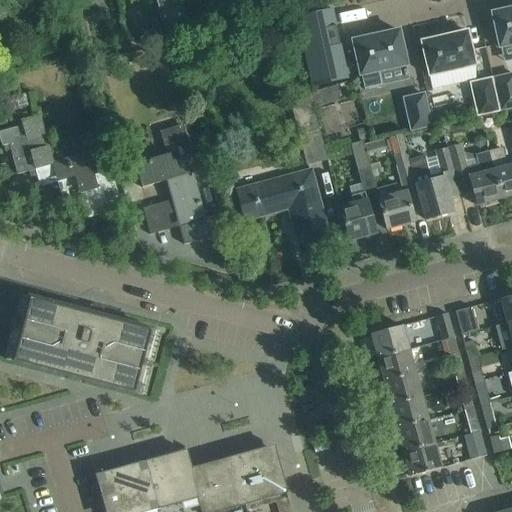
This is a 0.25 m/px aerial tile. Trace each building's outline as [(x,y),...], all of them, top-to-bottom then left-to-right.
[(222,4),(226,27),(243,24),(238,1),(222,4)] [(156,12),(160,28),(164,40),(165,44),(186,39),(181,6),(156,12)] [(331,8),(296,18),(314,88),(349,78),(331,8)] [(511,44),(511,9),(493,14),(500,47),(511,44)] [(204,14),(186,17),(190,37),(208,33),(204,14)] [(140,30),(142,43),(164,40),(160,28),(140,30)] [(475,65),(467,31),(449,35),(449,34),(438,37),(439,38),(421,42),(429,76),(475,65)] [(398,32),(354,41),(364,89),(381,85),(378,70),(405,64),(398,32)] [(511,72),(493,77),(501,111),(511,108),(511,72)] [(498,110),(491,79),(471,83),(478,115),(498,110)] [(289,97),(301,139),(308,164),(327,159),(320,134),(308,92),(289,97)] [(423,95),(405,99),(411,128),(429,124),(423,95)] [(45,134),(39,116),(21,121),(22,125),(0,131),(0,138),(2,146),(3,146),(5,151),(11,150),(18,174),(29,171),(30,177),(37,176),(40,187),(51,184),(53,190),(59,188),(62,199),(73,196),(75,202),(81,200),(86,219),(108,212),(106,205),(120,201),(111,172),(108,159),(95,163),(98,176),(95,177),(88,154),(53,164),(48,146),(44,147),(40,135),(45,134)] [(143,209),(144,213),(149,232),(167,227),(164,214),(175,211),(184,245),(211,237),(206,218),(189,159),(193,158),(183,124),(160,131),(168,157),(136,166),(138,172),(137,172),(141,187),(166,180),(171,200),(147,207),(147,208),(143,209)] [(404,186),(415,183),(409,161),(403,135),(391,138),(404,186)] [(375,142),(365,145),(368,155),(387,150),(384,140),(375,142)] [(340,207),(349,240),(376,233),(365,193),(376,190),(376,188),(371,170),(368,155),(365,145),(364,145),(362,141),(350,145),(364,192),(351,195),(353,204),(340,207)] [(461,147),(447,150),(456,183),(459,194),(472,190),(477,206),(502,199),(489,151),(474,154),(475,158),(465,161),(461,147)] [(502,147),(489,151),(502,199),(511,196),(511,165),(507,167),(502,147)] [(415,183),(420,200),(425,220),(453,212),(446,186),(456,183),(447,150),(436,153),(442,174),(430,177),(425,157),(409,161),(415,183)] [(237,192),(240,200),(245,220),(289,208),(299,245),(328,238),(310,171),(237,192)] [(396,183),(376,188),(376,190),(387,230),(414,223),(409,203),(406,191),(398,193),(396,183)] [(507,323),(511,321),(511,295),(500,299),(507,323)] [(151,330),(29,298),(13,361),(135,393),(151,330)] [(455,311),(460,331),(461,335),(478,331),(472,307),(455,311)] [(442,340),(454,337),(447,313),(436,316),(441,336),(442,340)] [(511,346),(511,321),(507,323),(495,326),(501,349),(511,346)] [(371,334),(378,358),(409,350),(402,326),(371,334)] [(451,363),(460,361),(454,337),(442,340),(442,341),(440,342),(444,357),(446,365),(451,363)] [(465,343),(469,358),(478,356),(473,340),(465,343)] [(378,358),(384,382),(415,373),(409,350),(378,358)] [(473,374),(476,382),(484,379),(478,356),(469,358),(473,374)] [(451,363),(457,387),(466,384),(460,361),(451,363)] [(384,382),(390,405),(421,397),(415,373),(384,382)] [(476,382),(482,405),(491,403),(487,387),(484,379),(476,382)] [(457,387),(461,403),(463,410),(472,408),(466,384),(457,387)] [(390,405),(397,429),(428,420),(421,397),(390,405)] [(482,405),(486,421),(488,429),(497,427),(491,403),(482,405)] [(466,418),(470,434),(479,431),(475,415),(466,418)] [(397,429),(403,452),(434,444),(428,420),(397,429)] [(464,436),(471,460),(486,456),(479,431),(470,434),(464,436)] [(490,438),(494,454),(511,448),(511,441),(510,436),(500,439),(499,435),(490,438)] [(403,452),(410,477),(441,468),(434,444),(403,452)] [(291,511),(275,451),(233,462),(244,504),(274,496),(278,511),(291,511)] [(157,511),(202,511),(192,474),(187,455),(145,467),(157,511)] [(246,511),(244,504),(233,462),(192,474),(202,511),(246,511)] [(157,511),(145,467),(105,478),(105,477),(103,478),(111,511),(157,511)]
